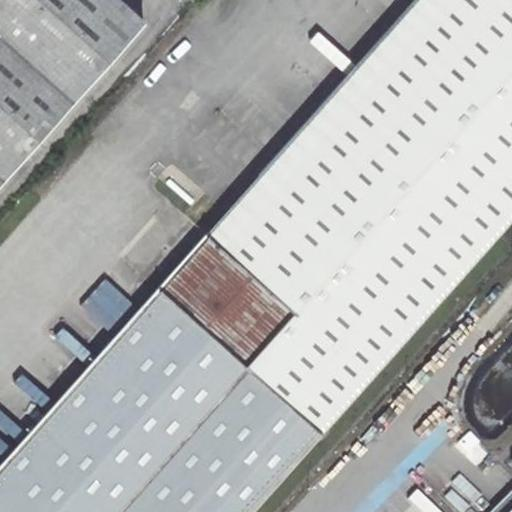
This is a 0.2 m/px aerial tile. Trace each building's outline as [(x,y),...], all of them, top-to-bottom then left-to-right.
[(0,0),(0,180),(143,21),(119,0),(0,0)] [(204,234),(180,261),(155,290),(170,302),(127,350),(113,337),(102,350),(115,363),(0,493),(0,511),(249,511),(511,216),(511,0),(437,0),(219,247),(204,234)] [(411,0),(204,234),(219,247),(437,0),(411,0)] [(114,269),(82,305),(114,333),(146,297),(114,269)] [(155,290),(113,337),(127,350),(170,302),(155,290)] [(0,493),(115,363),(102,350),(0,465),(0,493)]
